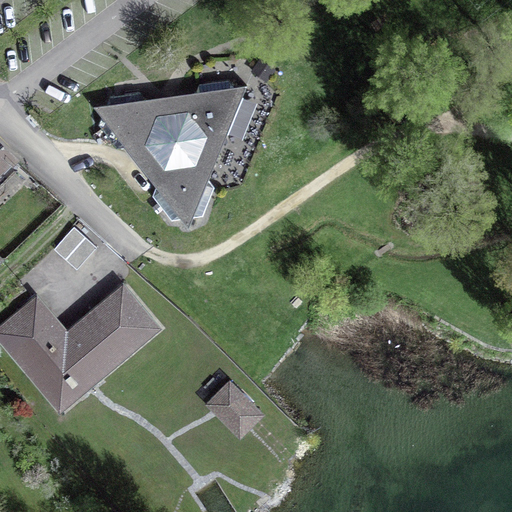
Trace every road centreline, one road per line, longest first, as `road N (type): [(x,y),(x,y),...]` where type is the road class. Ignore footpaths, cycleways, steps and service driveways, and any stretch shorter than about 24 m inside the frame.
road 1 (track): [(148,250),(173,261),(221,250),(397,135),(511,132)]
road 2 (tertiary): [(0,109),(82,204),(148,250)]
